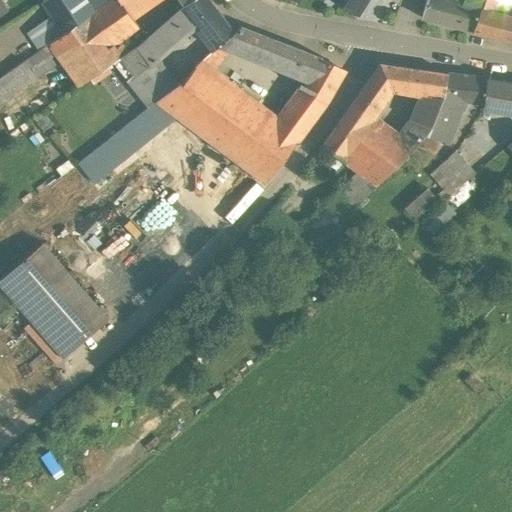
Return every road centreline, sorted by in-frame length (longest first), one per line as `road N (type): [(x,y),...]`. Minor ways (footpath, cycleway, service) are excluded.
road 1 (track): [(368,48),(300,163),(203,268),(0,448)]
road 2 (residential): [(402,55),(286,31),(232,0)]
